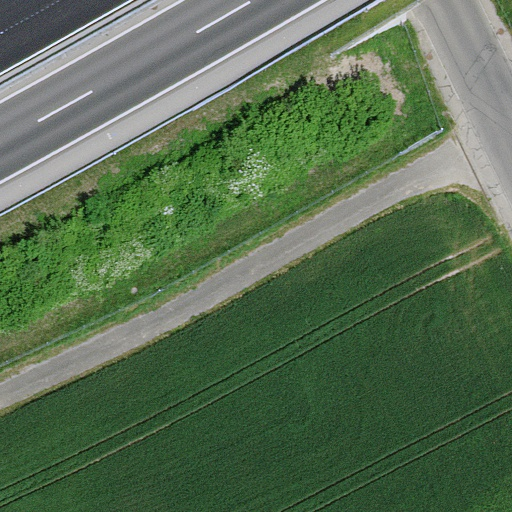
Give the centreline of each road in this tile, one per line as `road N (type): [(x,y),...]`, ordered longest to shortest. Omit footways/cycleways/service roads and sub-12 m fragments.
road 1 (track): [(504,120),(162,321),(0,397)]
road 2 (motorway): [(0,140),(251,0)]
road 3 (tertiary): [(504,120),(445,0)]
